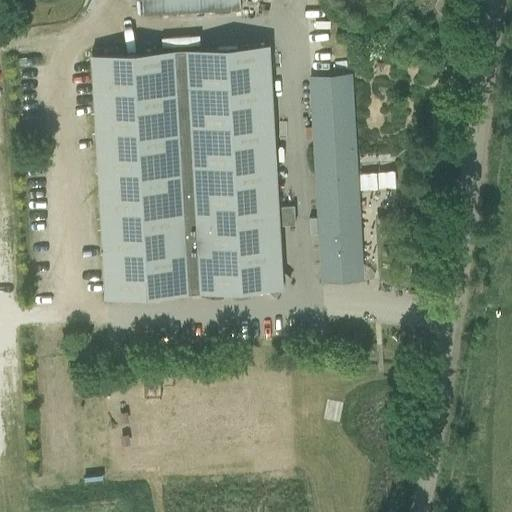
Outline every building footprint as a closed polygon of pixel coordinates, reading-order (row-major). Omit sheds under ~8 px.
[(142,0),(143,15),(241,10),(240,0),(142,0)] [(91,53),(104,296),(283,286),(270,43),(91,53)] [(351,73),(310,75),(311,88),(323,281),(363,279),(351,73)] [(294,205),(279,206),(280,225),(295,224),(294,205)] [(317,217),(309,217),(310,234),(318,233),(317,217)] [(392,229),(382,234),(386,242),(395,237),(392,229)] [(385,261),(382,269),(392,273),(395,265),(385,261)] [(399,274),(398,284),(408,285),(409,275),(399,274)] [(100,353),(99,342),(94,343),(78,344),(80,362),(81,369),(101,366),(100,353)]
